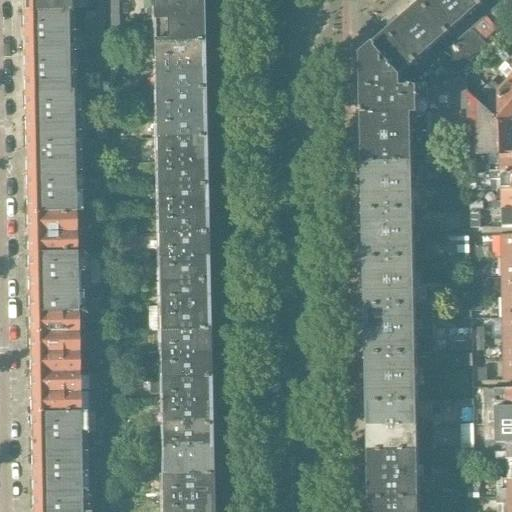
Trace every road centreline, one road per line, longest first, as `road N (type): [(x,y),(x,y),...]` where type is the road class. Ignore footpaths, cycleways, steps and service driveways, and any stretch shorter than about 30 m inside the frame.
road 1 (secondary): [(263,0),(275,511)]
road 2 (secondary): [(310,511),(299,0)]
road 3 (residential): [(3,511),(0,357)]
